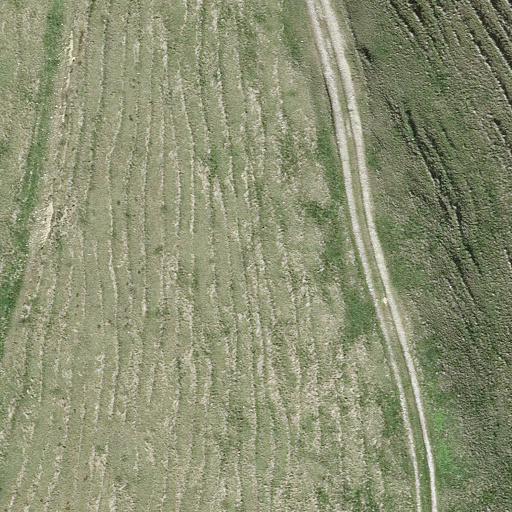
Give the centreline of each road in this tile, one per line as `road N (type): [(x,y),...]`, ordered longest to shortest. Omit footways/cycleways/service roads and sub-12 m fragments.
road 1 (track): [(319,0),(368,242),(407,378),(426,511)]
road 2 (track): [(64,0),(0,324)]
